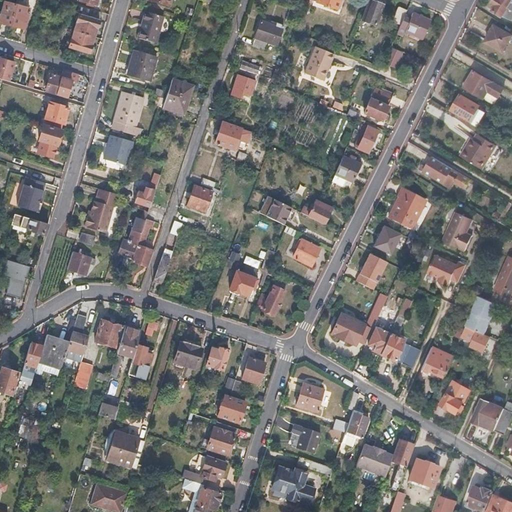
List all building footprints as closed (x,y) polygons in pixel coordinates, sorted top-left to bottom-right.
[(31,0),(29,9),(28,11),(34,13),(37,0),(31,0)] [(313,0),(317,1),(318,4),(334,10),(338,0),(313,0)] [(382,4),(369,0),(363,20),(365,21),(363,26),(366,29),(370,31),(373,27),(374,24),(375,24),(382,4)] [(511,0),(500,0),(494,11),(503,17),(509,7),(511,8),(511,0)] [(14,5),(4,2),(0,16),(0,24),(2,25),(8,27),(14,5)] [(29,9),(14,5),(8,27),(16,29),(23,31),(28,11),(29,9)] [(406,10),(398,7),(392,21),(400,25),(405,15),(406,10)] [(99,13),(80,8),(78,16),(97,21),(99,13)] [(405,15),(400,25),(396,34),(403,36),(404,32),(422,40),(430,21),(413,13),(411,17),(405,15)] [(162,19),(144,14),(137,40),(154,45),(162,19)] [(97,21),(78,16),(73,32),(92,38),(97,21)] [(269,26),(260,22),(256,34),(251,46),(264,50),(266,42),(276,46),(283,27),(270,22),(269,26)] [(510,34),(495,25),(486,41),(501,50),(510,34)] [(71,41),(66,40),(64,48),(68,49),(83,53),(88,54),(92,38),(73,32),(71,41)] [(360,45),(353,43),(349,54),(356,57),(360,45)] [(334,54),(315,47),(304,74),(323,82),(334,54)] [(403,52),(391,47),(384,63),(396,68),(403,52)] [(83,53),(68,49),(67,54),(81,58),(83,53)] [(157,58),(135,52),(128,75),(150,81),(157,58)] [(259,67),(243,62),(240,70),(257,75),(259,67)] [(505,87),(475,70),(466,86),(495,103),(505,87)] [(64,71),(63,74),(57,95),(68,98),(75,74),(64,71)] [(55,75),(52,74),(46,92),(57,95),(63,74),(60,73),(59,76),(55,75)] [(255,82),(238,77),(235,86),(232,96),(242,99),(243,94),(250,96),(255,82)] [(193,87),(172,80),(166,98),(163,108),(183,114),(188,101),(193,87)] [(381,90),(375,87),(364,113),(382,121),(388,107),(386,106),(392,92),(382,88),(381,90)] [(144,98),(123,92),(113,130),(134,136),(144,98)] [(460,94),(450,110),(477,127),(486,112),(479,108),(480,106),(460,94)] [(71,109),(51,103),(44,126),(61,131),(63,124),(66,125),(71,109)] [(16,109),(2,105),(0,111),(0,112),(14,117),(16,109)] [(441,120),(433,134),(450,143),(458,130),(441,120)] [(250,132),(221,123),(218,133),(214,144),(233,150),(237,140),(246,143),(250,132)] [(360,137),(362,138),(358,148),(369,153),(378,132),(367,127),(365,131),(363,130),(360,137)] [(62,133),(43,128),(40,141),(58,146),(62,133)] [(471,144),(469,142),(461,155),(482,168),(496,146),(477,134),(473,140),(471,144)] [(133,143),(110,136),(104,160),(126,166),(133,143)] [(511,143),(511,140),(504,136),(501,141),(510,147),(511,143)] [(247,155),(240,152),(236,160),(243,163),(247,155)] [(361,164),(343,156),(335,174),(353,183),(361,164)] [(433,156),(424,172),(450,187),(454,181),(465,188),(468,184),(460,180),(463,175),(433,156)] [(149,188),(140,185),(134,204),(149,210),(161,176),(154,173),(149,188)] [(215,181),(202,177),(200,183),(212,188),(215,181)] [(41,203),(47,183),(28,178),(18,207),(40,213),(43,204),(41,203)] [(211,193),(194,187),(190,197),(187,207),(204,212),(211,193)] [(429,203),(401,189),(387,218),(410,229),(419,211),(424,213),(429,203)] [(95,203),(92,213),(91,218),(88,218),(85,227),(88,228),(87,230),(106,235),(115,205),(116,205),(119,196),(100,191),(97,203),(95,203)] [(304,204),(300,212),(323,223),(331,206),(322,202),(317,199),(314,204),(312,203),(310,207),(304,204)] [(262,205),(258,212),(283,225),(292,208),(275,200),(270,209),(262,205)] [(141,221),(138,220),(131,241),(126,239),(121,253),(133,258),(146,218),(149,211),(145,210),(141,221)] [(475,217),(458,210),(445,238),(467,248),(474,233),(469,230),(475,217)] [(12,220),(10,225),(43,235),(47,223),(32,219),(18,215),(14,214),(12,220)] [(178,223),(182,224),(205,233),(207,227),(180,217),(178,223)] [(154,221),(146,218),(133,258),(131,261),(147,267),(153,251),(142,247),(148,228),(152,229),(154,221)] [(178,223),(174,222),(171,228),(179,231),(182,224),(178,223)] [(402,232),(383,224),(373,245),(391,254),(402,232)] [(81,232),(79,241),(93,244),(95,235),(81,232)] [(294,249),(297,250),(293,257),(310,266),(319,248),(299,239),(294,249)] [(388,262),(370,252),(356,280),(373,289),(388,262)] [(92,259),(74,253),(68,270),(87,276),(92,259)] [(458,262),(437,253),(429,272),(438,276),(437,278),(447,283),(448,281),(450,281),(452,277),(459,280),(467,262),(459,259),(458,262)] [(171,256),(163,254),(158,268),(153,282),(161,284),(171,256)] [(195,263),(175,256),(169,274),(189,281),(195,263)] [(511,293),(511,257),(510,256),(490,300),(500,304),(511,309),(511,296),(511,293)] [(30,265),(8,259),(3,275),(10,277),(5,293),(20,297),(30,265)] [(254,279),(235,273),(230,288),(231,294),(239,297),(242,294),(248,296),(254,279)] [(273,287),(268,297),(262,310),(273,316),(284,292),(273,287)] [(268,297),(260,293),(255,307),(262,310),(268,297)] [(364,324),(340,313),(330,332),(355,344),(357,339),(365,343),(377,316),(381,309),(387,296),(381,293),(365,326),(363,326),(364,324)] [(490,300),(479,295),(459,341),(485,353),(492,337),(487,335),(500,304),(490,300)] [(411,301),(405,298),(397,316),(394,324),(392,327),(398,330),(411,301)] [(397,316),(381,309),(377,316),(394,324),(397,316)] [(77,315),(67,345),(61,363),(79,369),(82,360),(89,338),(80,335),(86,318),(77,315)] [(123,326),(103,319),(96,341),(117,347),(123,326)] [(49,326),(44,324),(40,337),(45,339),(45,338),(49,326)] [(142,331),(125,326),(117,352),(134,357),(138,344),(142,331)] [(390,334),(376,327),(368,344),(373,347),(372,350),(381,354),(390,334)] [(404,341),(390,334),(381,354),(380,354),(395,361),(404,341)] [(45,339),(42,347),(38,360),(60,367),(61,363),(67,345),(45,338),(45,339)] [(184,342),(181,341),(174,361),(197,368),(203,348),(200,347),(201,345),(185,340),(184,342)] [(248,343),(242,341),(238,352),(244,354),(248,343)] [(42,347),(30,343),(23,365),(35,369),(38,360),(42,347)] [(138,344),(134,357),(129,373),(146,378),(154,353),(147,351),(148,347),(138,344)] [(421,349),(410,344),(401,364),(412,368),(421,349)] [(229,351),(213,346),(207,364),(224,370),(229,351)] [(437,349),(432,347),(421,370),(426,373),(437,349)] [(452,356),(437,349),(426,373),(427,373),(428,371),(442,378),(452,356)] [(122,356),(117,354),(110,376),(115,377),(122,356)] [(253,355),(250,355),(243,379),(258,384),(262,373),(265,363),(252,359),(253,355)] [(82,360),(79,369),(74,385),(86,388),(94,364),(82,360)] [(22,366),(17,383),(29,387),(34,370),(22,366)] [(18,374),(0,368),(0,369),(0,392),(11,396),(18,374)] [(474,383),(459,374),(453,383),(470,390),(474,383)] [(241,382),(236,381),(232,391),(238,393),(241,382)] [(135,386),(126,383),(121,398),(130,402),(135,386)] [(470,390),(453,383),(441,403),(456,412),(470,390)] [(323,391),(303,384),(300,395),(296,405),(316,412),(323,391)] [(357,394),(352,392),(346,408),(352,410),(357,394)] [(103,394),(101,400),(110,403),(112,397),(103,394)] [(246,402),(225,395),(218,415),(239,422),(242,412),(246,402)] [(503,408),(480,398),(470,420),(494,430),(503,408)] [(118,407),(102,403),(99,413),(115,419),(118,407)] [(205,409),(193,405),(190,413),(202,417),(205,409)] [(511,411),(503,408),(494,430),(503,434),(511,411)] [(348,421),(347,424),(343,434),(340,444),(351,447),(355,436),(360,438),(367,419),(359,415),(359,413),(352,410),(348,421)] [(347,424),(334,419),(331,429),(343,434),(347,424)] [(237,428),(215,421),(207,447),(229,454),(233,441),(237,428)] [(319,433),(301,427),(298,438),(294,449),(312,455),(319,433)] [(130,438),(115,433),(108,456),(137,466),(138,463),(145,440),(130,435),(130,438)] [(413,443),(399,437),(393,453),(391,459),(406,464),(413,443)] [(372,445),(363,442),(355,461),(386,473),(391,459),(393,453),(384,450),(385,448),(373,444),(372,445)] [(225,464),(206,458),(200,476),(185,470),(182,478),(191,482),(206,487),(209,479),(215,481),(217,476),(221,477),(223,470),(225,464)] [(294,473),(279,468),(275,479),(271,490),(287,495),(286,498),(298,502),(298,501),(309,505),(309,504),(318,507),(331,469),(298,458),(296,466),(321,475),(314,494),(312,493),(314,488),(303,485),(307,474),(295,470),(294,473)] [(439,466),(416,458),(408,481),(424,486),(425,483),(433,485),(439,466)] [(405,467),(397,464),(389,487),(397,490),(405,467)] [(383,482),(375,479),(371,492),(378,495),(383,482)] [(125,493),(92,482),(86,500),(91,502),(91,503),(118,511),(119,511),(122,503),(125,493)] [(221,493),(198,485),(188,511),(209,511),(211,507),(215,509),(218,501),(221,493)] [(481,488),(474,485),(467,503),(476,506),(477,504),(485,507),(493,490),(482,486),(481,488)] [(396,511),(404,492),(397,490),(388,511),(396,511)] [(500,495),(494,492),(485,511),(511,511),(511,502),(499,497),(500,495)] [(438,493),(431,511),(451,511),(456,500),(438,493)]
